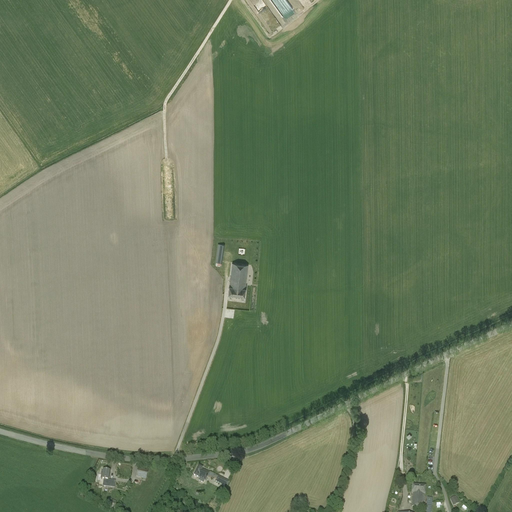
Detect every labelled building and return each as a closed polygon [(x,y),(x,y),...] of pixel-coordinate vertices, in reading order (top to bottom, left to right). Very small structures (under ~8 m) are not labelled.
[(215,262),(222,263),(224,244),(217,244),(215,262)] [(229,286),(228,294),(244,296),(245,288),(246,288),(248,265),(232,263),(229,286)] [(198,466),(194,475),(198,477),(205,481),(209,473),(202,469),(202,468),(198,466)] [(138,468),(136,477),(146,479),(148,470),(138,468)] [(117,482),(108,480),(110,471),(103,470),(102,479),(103,480),(102,487),(109,488),(109,486),(116,487),(117,482)] [(229,481),(218,476),(215,482),(219,484),(218,486),(222,487),(223,486),(226,487),(229,481)] [(417,502),(412,504),(411,507),(422,508),(424,494),(425,487),(419,486),(417,497),(416,497),(416,502),(417,502)] [(450,499),(453,506),(459,503),(456,497),(450,499)] [(116,502),(110,499),(106,506),(112,509),(116,502)]
